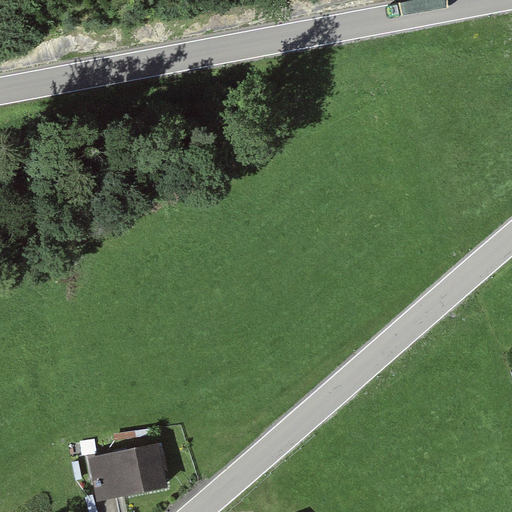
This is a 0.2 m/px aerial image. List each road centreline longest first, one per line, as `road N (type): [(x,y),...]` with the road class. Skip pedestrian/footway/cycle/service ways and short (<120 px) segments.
road 1 (tertiary): [(486,0),(0,92)]
road 2 (tertiary): [(198,511),(511,239)]
